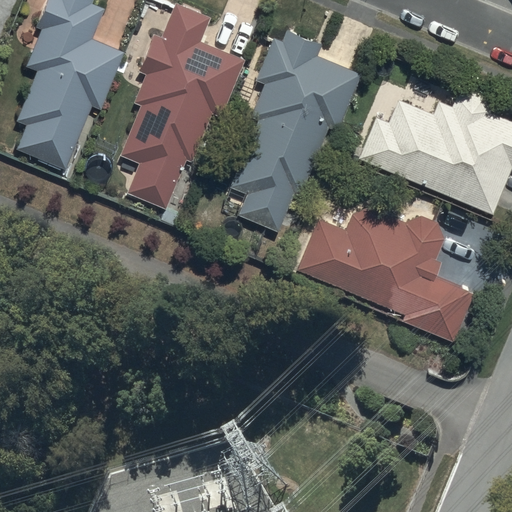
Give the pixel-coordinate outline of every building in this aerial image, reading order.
[(92,0),(46,0),(35,28),(39,30),(25,67),(36,71),(16,123),(27,127),(17,151),(67,170),(91,106),(101,110),(123,51),(92,38),(103,9),(90,4),(92,0)] [(210,19),(174,5),(161,38),(154,36),(140,71),(147,74),(135,103),(141,105),(121,156),(138,163),(127,192),(165,207),(184,158),(193,161),(212,113),(222,117),(245,58),(201,41),(210,19)] [(336,131),(361,75),(317,55),(321,46),(286,31),(282,42),(275,39),(257,78),(266,82),(251,116),(260,120),(232,185),(247,192),(237,215),(277,232),(294,195),(298,196),(329,127),(336,131)] [(375,117),(357,157),(491,215),(511,167),(511,122),(490,113),(485,98),(472,93),(457,96),(452,108),(439,102),(434,115),(398,100),(388,123),(375,117)] [(317,220),(296,270),(403,313),(400,320),(455,342),(474,294),(434,278),(440,263),(433,260),(442,239),(437,223),(422,216),(403,223),(369,208),(351,214),(345,229),(317,220)]
